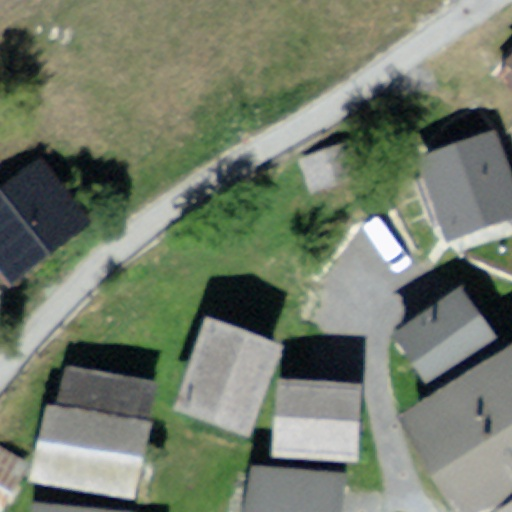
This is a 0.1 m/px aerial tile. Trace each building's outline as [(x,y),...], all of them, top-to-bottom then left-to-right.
[(487,138),(429,157),(452,226),(510,207),(487,138)] [(349,143),(304,157),(314,189),(359,175),(349,143)] [(87,226),(44,165),(0,195),(0,273),(6,282),(87,226)] [(393,334),(415,363),(471,322),(450,292),(393,334)] [(245,421),(275,345),(214,321),(184,397),(245,421)] [(470,511),(511,485),(511,369),(506,361),(413,418),(470,511)] [(61,367),(40,469),(128,488),(149,385),(61,367)] [(353,390),(282,387),(279,445),(350,448),(353,390)] [(0,455),(0,487),(14,464),(0,455)] [(333,511),(337,476),(250,467),(245,511),(333,511)]
